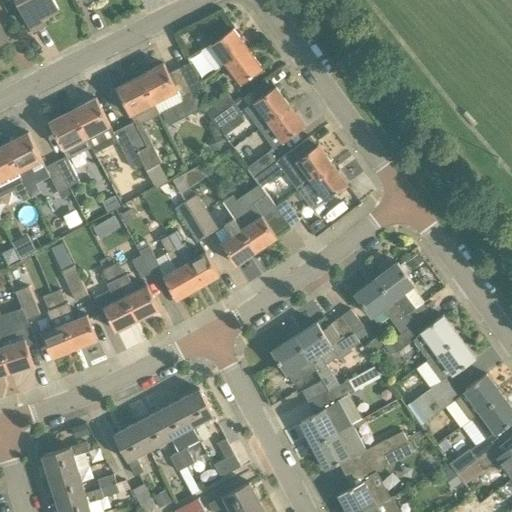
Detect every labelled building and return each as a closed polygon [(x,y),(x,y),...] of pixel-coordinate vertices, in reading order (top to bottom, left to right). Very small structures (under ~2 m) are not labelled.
[(15,0),(23,14),(32,31),(45,25),(42,19),(58,11),(52,0),(15,0)] [(226,65),(247,49),(233,29),(212,45),(226,65)] [(247,49),(226,65),(241,84),(262,69),(247,49)] [(190,63),(179,68),(192,93),(203,88),(190,63)] [(163,64),(140,76),(154,104),(161,118),(185,105),(181,99),(192,93),(179,68),(168,74),(163,64)] [(161,118),(154,104),(140,76),(116,88),(130,116),(142,110),(149,124),(161,118)] [(259,130),(290,107),(275,87),(245,110),(259,130)] [(211,120),(234,103),(227,94),(205,110),(211,120)] [(124,128),(113,133),(96,99),(72,111),(91,148),(94,153),(117,142),(131,169),(142,163),(124,128)] [(234,103),(211,120),(219,130),(241,113),(234,103)] [(283,143),(288,139),(304,127),(290,107),(259,130),(274,149),(283,143)] [(91,148),(72,111),(49,123),(63,150),(75,144),(80,154),(91,148)] [(134,123),(124,128),(142,163),(154,187),(167,181),(159,165),(161,164),(152,145),(147,148),(134,123)] [(18,173),(42,161),(28,133),(4,145),(18,173)] [(254,178),(266,195),(276,208),(283,203),(268,183),(283,172),(298,191),(333,165),(318,145),(317,146),(311,137),(277,162),(254,178)] [(0,147),(0,181),(7,179),(16,196),(18,195),(22,202),(31,197),(18,173),(4,145),(0,147)] [(247,169),(254,178),(277,162),(270,152),(247,169)] [(67,157),(56,162),(69,187),(79,182),(67,157)] [(58,193),(69,187),(56,162),(45,168),(58,193)] [(200,165),(175,178),(180,186),(205,173),(200,165)] [(298,191),(300,195),(312,211),(347,185),(333,165),(298,191)] [(196,195),(185,202),(207,238),(218,231),(196,195)] [(243,211),(233,196),(223,202),(234,218),(256,252),(277,238),(276,238),(290,228),(276,208),(266,195),(243,211)] [(276,208),(290,228),(300,220),(285,201),(283,203),(276,208)] [(207,238),(185,202),(175,207),(197,244),(207,238)] [(221,243),(225,249),(236,265),(256,252),(234,218),(224,224),(232,235),(221,243)] [(176,232),(168,236),(198,288),(219,276),(205,253),(194,259),(185,244),(183,245),(176,232)] [(163,277),(166,283),(176,300),(198,288),(168,236),(160,241),(177,269),(163,277)] [(139,251),(141,256),(150,273),(160,268),(149,246),(139,251)] [(150,273),(141,256),(132,261),(141,278),(150,273)] [(118,263),(111,267),(137,321),(159,310),(147,286),(136,291),(127,274),(124,275),(118,263)] [(376,279),(392,301),(412,327),(416,324),(430,313),(423,303),(416,308),(404,292),(414,284),(397,263),(376,279)] [(75,301),(88,296),(75,267),(62,272),(75,301)] [(103,307),(106,314),(115,331),(137,321),(111,267),(103,271),(109,283),(106,284),(115,302),(103,307)] [(401,335),(409,329),(412,327),(392,301),(376,279),(354,296),(371,317),(381,309),(401,335)] [(17,292),(29,319),(42,314),(30,286),(17,292)] [(97,340),(89,321),(87,315),(75,320),(68,303),(65,304),(60,291),(52,294),(74,349),(97,340)] [(52,359),(74,349),(52,294),(44,297),(49,311),(47,312),(54,329),(42,334),(52,359)] [(0,342),(10,373),(33,365),(27,346),(36,343),(29,319),(18,323),(19,327),(7,331),(0,308),(0,342)] [(351,310),(341,317),(354,335),(364,328),(351,310)] [(428,360),(459,337),(443,316),(421,332),(423,333),(416,339),(409,329),(401,335),(390,342),(397,351),(412,339),(428,360)] [(354,335),(341,317),(328,327),(322,332),(317,323),(296,336),(316,369),(323,381),(329,391),(341,384),(321,352),(330,346),(340,361),(353,352),(352,350),(360,344),(354,335)] [(293,384),(316,369),(296,336),(271,352),(286,375),(287,374),(293,384)] [(453,375),(459,371),(475,359),(459,337),(428,360),(427,361),(441,381),(413,401),(421,411),(453,388),(446,378),(452,373),(453,375)] [(0,376),(10,373),(0,342),(0,376)] [(470,420),(471,420),(502,396),(486,375),(465,391),(466,393),(460,397),(453,388),(421,411),(428,421),(442,411),(456,400),(470,420)] [(300,422),(313,446),(351,425),(338,400),(355,391),(349,380),(341,384),(329,391),(308,402),(315,415),(300,422)] [(329,391),(323,381),(302,392),(308,402),(329,391)] [(192,428),(214,416),(200,390),(178,401),(192,428)] [(511,435),(506,428),(511,422),(511,409),(502,396),(471,420),(485,439),(470,450),(478,460),(511,435)] [(178,401),(156,413),(170,439),(192,428),(178,401)] [(156,413),(135,424),(149,450),(170,439),(156,413)] [(149,450),(135,424),(114,435),(135,476),(144,472),(136,457),(149,450)] [(345,476),(391,452),(408,443),(403,432),(366,451),(352,425),(351,425),(313,446),(326,470),(339,463),(345,476)] [(478,460),(484,469),(498,459),(511,477),(511,436),(511,435),(478,460)] [(222,477),(223,476),(241,467),(226,439),(217,444),(225,459),(215,465),(222,477)] [(42,456),(50,480),(78,471),(74,456),(89,451),(86,442),(42,456)] [(187,448),(178,453),(186,468),(195,463),(187,448)] [(339,495),(348,511),(364,511),(389,499),(382,488),(377,491),(371,479),(372,479),(370,476),(396,462),(391,452),(345,476),(352,488),(339,495)] [(186,468),(178,453),(170,457),(178,472),(186,468)] [(85,494),(78,471),(50,480),(57,503),(85,494)] [(100,489),(117,484),(114,475),(97,480),(100,489)] [(230,511),(246,511),(261,504),(249,483),(208,504),(212,511),(214,511),(227,505),(230,511)] [(57,503),(59,511),(90,511),(88,503),(120,493),(117,484),(100,489),(85,494),(57,503)] [(143,511),(158,511),(144,484),(132,491),(143,511)] [(499,487),(454,511),(503,511),(511,508),(499,487)] [(198,498),(175,511),(204,511),(205,511),(198,498)] [(397,511),(390,498),(389,499),(364,511),(397,511)]
